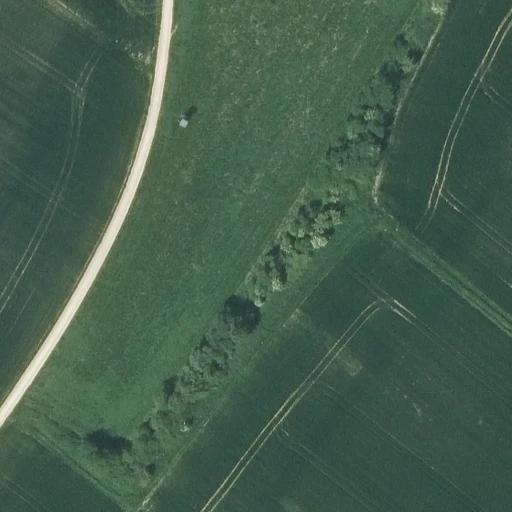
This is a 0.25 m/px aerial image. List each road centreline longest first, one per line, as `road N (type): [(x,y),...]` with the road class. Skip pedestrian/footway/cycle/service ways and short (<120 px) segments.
road 1 (track): [(151,511),(376,222),(511,333)]
road 2 (track): [(168,0),(159,90),(129,195),(88,281),(0,423)]
road 3 (track): [(11,407),(140,511)]
